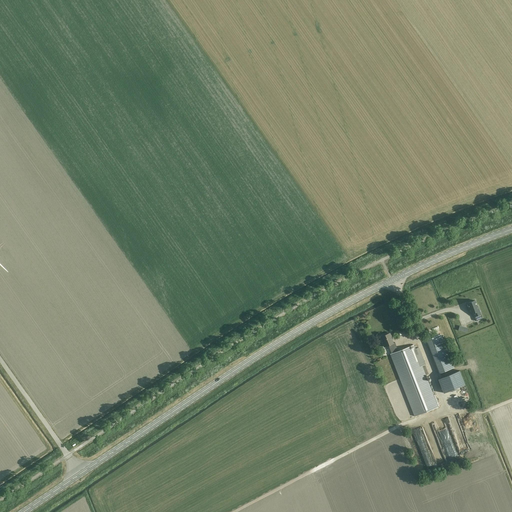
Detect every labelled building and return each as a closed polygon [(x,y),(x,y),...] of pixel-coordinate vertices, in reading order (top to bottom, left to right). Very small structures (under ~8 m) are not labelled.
[(475,300),(467,303),(469,308),(471,314),(473,313),(476,321),(482,319),(479,308),(478,308),(475,300)] [(392,354),(398,351),(395,342),(393,343),(391,337),(392,337),(390,333),(381,336),(383,343),(384,347),(388,345),(392,354)] [(440,373),(454,367),(441,334),(427,340),(440,373)] [(398,351),(392,354),(390,354),(414,416),(438,407),(414,345),(398,351)] [(444,393),(465,385),(459,370),(438,379),(444,393)] [(454,456),(447,433),(440,435),(441,436),(439,436),(445,459),(454,456)] [(455,437),(458,452),(466,451),(462,435),(455,437)]
